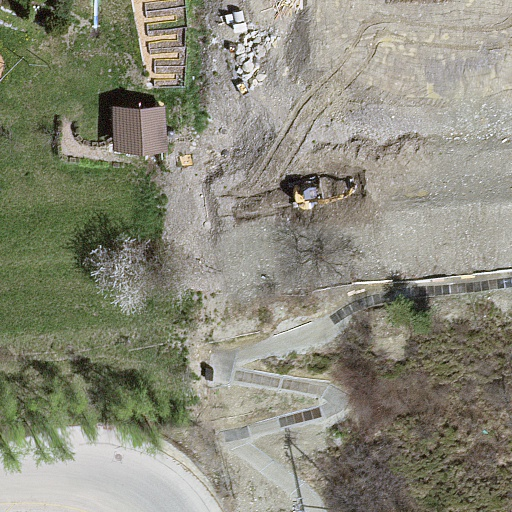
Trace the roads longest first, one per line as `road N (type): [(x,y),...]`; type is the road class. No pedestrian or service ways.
road 1 (track): [(313,511),(308,498),(231,436),(333,405),(333,396),(222,370),(232,359),(320,330),(363,302),(511,278)]
road 2 (residential): [(131,511),(103,491),(0,491)]
